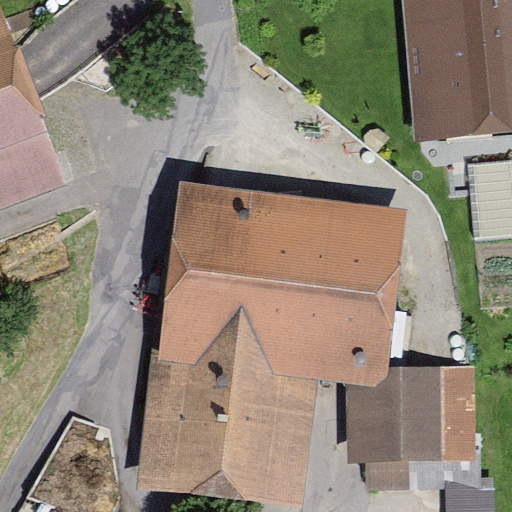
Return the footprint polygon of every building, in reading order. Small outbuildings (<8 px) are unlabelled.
[(0,0),(0,214),(86,182),(16,0),(0,0)] [(511,0),(413,0),(421,150),(511,145),(511,0)] [(425,217),(199,189),(161,498),(274,511),(313,511),(329,387),(403,396),(425,217)] [(492,369),(417,371),(420,471),(495,469),(492,369)] [(509,511),(507,487),(458,490),(460,511),(509,511)]
